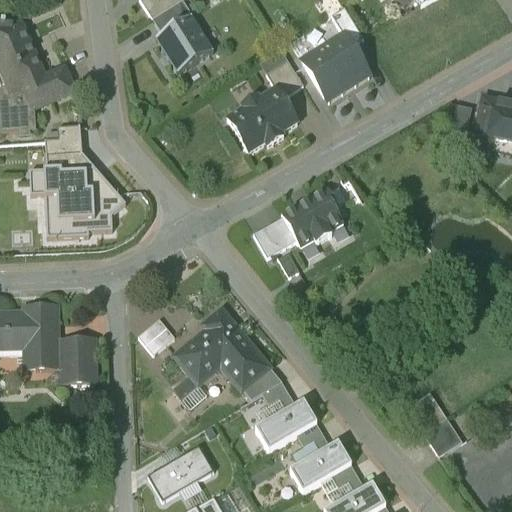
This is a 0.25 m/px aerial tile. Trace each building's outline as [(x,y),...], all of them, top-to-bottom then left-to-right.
[(145,0),(139,4),(152,25),(182,6),(183,6),(179,0),(145,0)] [(389,0),(392,5),(395,3),(399,11),(414,2),(420,13),(442,0),(389,0)] [(182,6),(152,25),(161,40),(191,22),(191,23),(192,22),(182,6)] [(345,42),(352,52),(363,45),(344,15),(330,22),(343,43),(345,42)] [(161,40),(154,44),(155,46),(156,45),(176,78),(176,79),(177,80),(213,57),(212,56),(191,23),(191,22),(161,40)] [(19,31),(1,29),(1,31),(0,30),(0,77),(9,100),(32,90),(32,89),(43,84),(19,31)] [(302,68),(327,109),(370,83),(352,52),(345,42),(343,43),(302,68)] [(303,92),(287,67),(265,80),(274,94),(276,94),(283,105),(303,92)] [(43,84),(32,89),(32,90),(41,111),(73,97),(64,75),(43,84)] [(10,102),(0,106),(0,138),(34,136),(35,117),(33,114),(41,111),(32,90),(9,100),(10,102)] [(274,94),(259,104),(257,102),(241,112),(243,114),(226,125),(248,159),(264,149),(266,152),(283,142),(281,139),(297,128),(283,105),(276,94),(274,94)] [(511,112),(483,107),(475,151),(491,154),(493,146),(511,149),(511,112)] [(79,132),(58,134),(58,146),(45,147),(46,161),(81,159),(79,132)] [(328,195),(311,204),(310,203),(293,213),(294,214),(281,221),(282,224),(295,248),(300,255),(314,247),(316,250),(331,242),(329,238),(343,230),(334,214),(338,212),(328,195)] [(282,224),(253,240),(266,264),(295,248),(282,224)] [(298,278),(288,260),(278,266),(288,284),(298,278)] [(34,318),(34,354),(35,376),(58,376),(58,350),(56,312),(34,312),(34,318)] [(197,345),(173,364),(189,383),(198,394),(220,375),(241,400),(243,398),(270,376),(221,316),(202,333),(206,338),(209,342),(200,350),(197,345)] [(0,354),(34,354),(34,318),(0,319),(0,354)] [(174,345),(159,326),(137,344),(153,362),(174,345)] [(197,345),(200,350),(209,342),(206,338),(197,345)] [(68,350),(58,350),(58,376),(62,375),(63,391),(95,390),(94,345),(71,346),(68,350)] [(282,390),(270,376),(243,398),(251,408),(262,401),(282,390)] [(206,404),(198,394),(189,383),(173,397),(190,418),(206,404)] [(295,413),(282,390),(262,401),(269,413),(279,407),(286,419),(295,413)] [(429,399),(406,414),(423,441),(447,426),(429,399)] [(316,431),(303,408),(295,413),(286,419),(255,437),(268,459),(296,443),(316,431)] [(461,449),(447,426),(423,441),(438,464),(461,449)] [(330,454),(316,431),(296,443),(303,455),(314,448),(320,460),(330,454)] [(320,460),(289,478),(302,500),(331,484),(351,472),(338,450),(330,454),(320,460)] [(198,453),(147,483),(162,508),(213,478),(198,453)] [(364,495),(351,472),(331,484),(337,496),(348,490),(355,501),(364,495)] [(335,511),(384,511),(372,491),(364,495),(355,501),(335,511)]
